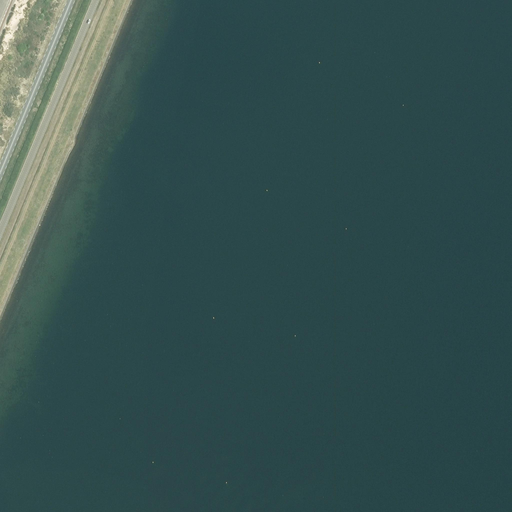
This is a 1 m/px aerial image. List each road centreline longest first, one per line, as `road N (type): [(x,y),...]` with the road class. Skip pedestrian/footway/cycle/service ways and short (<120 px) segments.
road 1 (tertiary): [(0,231),(95,0)]
road 2 (primary): [(0,172),(70,0)]
